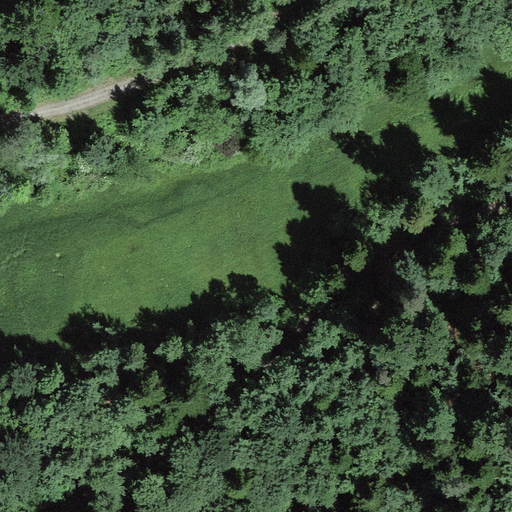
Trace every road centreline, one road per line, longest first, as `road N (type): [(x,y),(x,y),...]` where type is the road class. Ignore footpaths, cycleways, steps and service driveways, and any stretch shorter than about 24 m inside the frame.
road 1 (trunk): [(426,511),(190,295),(0,144)]
road 2 (track): [(511,197),(399,243),(211,413),(66,511)]
road 3 (track): [(297,0),(247,39),(209,56),(0,123)]
